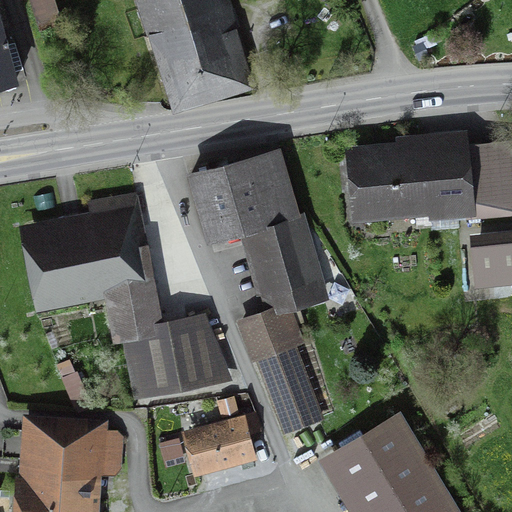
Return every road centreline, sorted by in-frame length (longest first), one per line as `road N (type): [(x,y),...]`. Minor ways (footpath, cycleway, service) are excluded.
road 1 (residential): [(206,511),(276,493),(288,478),(201,253),(165,132)]
road 2 (secondary): [(511,82),(165,132)]
road 3 (residential): [(0,414),(131,430),(149,511)]
road 4 (secondary): [(165,132),(0,158)]
